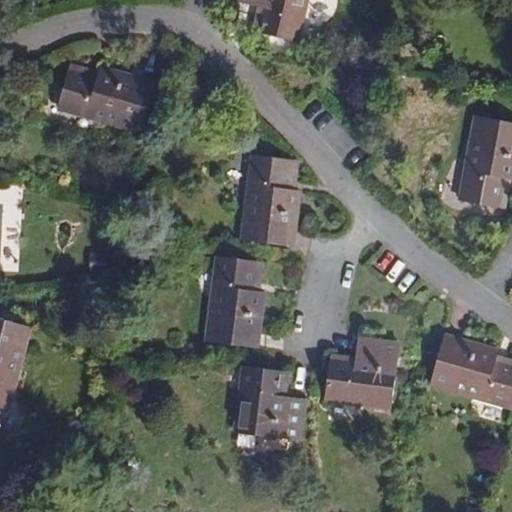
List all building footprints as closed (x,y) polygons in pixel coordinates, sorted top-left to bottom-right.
[(265,9),(259,33),(296,42),(305,0),(240,0),(239,2),(259,7),(265,9)] [(253,32),(259,33),(265,9),(259,7),(253,32)] [(71,64),(69,70),(97,79),(99,72),(71,64)] [(97,79),(69,70),(58,106),(140,131),(154,83),(101,67),(99,72),(97,79)] [(504,179),(511,180),(511,123),(477,117),(462,201),(499,208),(504,179)] [(287,189),(291,159),(253,155),(244,240),(293,246),(299,190),(294,189),(287,189)] [(298,160),(291,159),(287,189),(294,189),(298,160)] [(506,209),(511,180),(504,179),(499,208),(506,209)] [(252,290),(256,261),(219,256),(208,341),(257,347),(265,292),(259,291),(252,290)] [(263,262),(256,261),(252,290),(259,291),(263,262)] [(0,407),(6,409),(29,327),(0,319),(0,407)] [(511,366),(495,362),(497,355),(499,350),(445,335),(431,382),(511,405),(511,366)] [(355,365),(330,361),(325,398),(391,407),(399,344),(358,338),(356,356),(356,358),(355,365)] [(331,354),(330,361),(355,365),(356,358),(331,354)] [(511,359),(497,355),(495,362),(511,366),(511,359)] [(279,395),(281,370),(245,366),(237,433),(300,440),(305,399),(286,396),(279,395)] [(288,371),(281,370),(279,395),(286,396),(288,371)]
